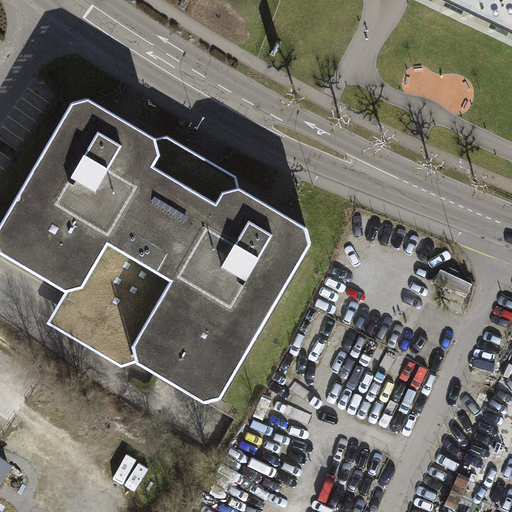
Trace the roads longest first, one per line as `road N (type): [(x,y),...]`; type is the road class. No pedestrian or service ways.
road 1 (secondary): [(74,0),(241,105),(374,172),(511,228)]
road 2 (unknown): [(0,293),(202,420)]
